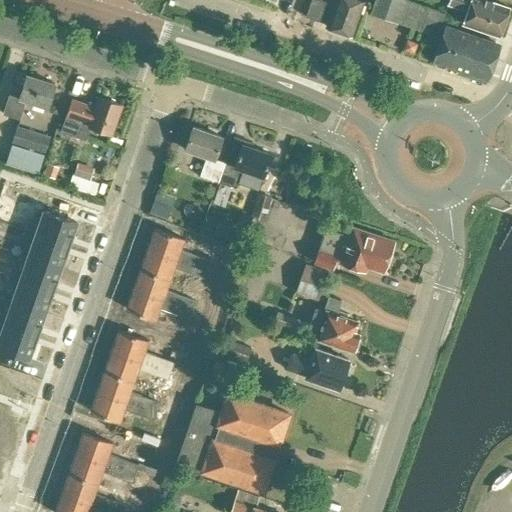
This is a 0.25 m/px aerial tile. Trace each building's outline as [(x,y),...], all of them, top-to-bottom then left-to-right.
[(318,0),(311,0),(311,1),(306,17),(319,22),(326,2),(320,0),(318,0)] [(308,0),(311,1),(311,0),(318,0),(320,0),(336,0),(327,25),(329,29),(348,35),(352,33),(364,1),(360,0),(308,0)] [(405,0),(377,0),(372,15),(440,39),(433,61),(435,66),(444,69),(449,67),(483,79),(489,75),(498,49),(495,43),(442,24),(445,14),(405,0)] [(509,9),(483,0),(451,0),(450,5),(468,12),(463,24),(499,37),(504,22),(508,20),(510,15),(508,10),(509,9)] [(26,101),(48,108),(55,84),(27,75),(19,98),(11,95),(4,114),(19,119),(26,101)] [(89,133),(91,129),(110,135),(120,106),(100,98),(96,109),(72,101),(62,134),(73,137),(76,129),(89,133)] [(50,137),(17,126),(12,142),(45,153),(50,137)] [(201,177),(216,182),(222,162),(215,160),(222,138),(193,128),(185,150),(207,158),(201,177)] [(222,162),(216,182),(236,189),(245,171),(263,177),(271,154),(242,144),(234,167),(222,162)] [(89,191),(94,167),(73,162),(68,186),(89,191)] [(55,179),(59,168),(47,164),(43,175),(55,179)] [(167,219),(174,198),(157,192),(150,213),(167,219)] [(272,197),(257,193),(250,216),(265,221),(272,197)] [(18,202),(14,217),(26,220),(30,205),(18,202)] [(26,223),(23,232),(34,236),(69,247),(77,224),(42,213),(38,227),(26,223)] [(367,266),(383,271),(384,269),(387,268),(389,263),(387,259),(393,241),(353,227),(350,236),(326,228),(315,262),(334,269),(337,260),(366,269),(367,266)] [(23,232),(20,241),(31,245),(27,258),(61,270),(69,247),(34,236),(23,232)] [(157,236),(148,263),(182,274),(189,256),(200,260),(203,251),(157,236)] [(11,268),(7,277),(53,292),(61,270),(27,258),(22,272),(11,268)] [(141,281),(138,290),(184,305),(187,296),(176,292),(182,274),(148,263),(142,281),(141,281)] [(317,300),(328,270),(305,263),(295,292),(317,300)] [(7,277),(4,286),(16,290),(11,303),(45,315),(53,292),(7,277)] [(135,299),(129,317),(164,328),(170,310),(182,314),(184,305),(138,290),(135,299)] [(342,300),(329,295),(324,310),(316,307),(309,328),(320,331),(317,338),(353,350),(353,348),(359,347),(361,340),(357,337),(359,333),(354,331),(357,322),(337,314),(342,300)] [(0,314),(0,324),(3,326),(37,338),(45,315),(11,303),(6,316),(0,314)] [(303,322),(277,313),(273,325),(299,334),(303,322)] [(129,317),(120,344),(154,355),(165,359),(168,350),(157,346),(164,328),(129,317)] [(0,324),(0,349),(29,360),(37,338),(3,326),(0,324)] [(251,349),(221,338),(215,355),(245,365),(251,349)] [(120,344),(110,371),(144,382),(151,364),(162,368),(165,359),(154,355),(120,344)] [(349,359),(316,348),(315,348),(311,359),(292,353),(287,369),(306,375),(305,378),(339,389),(344,375),(350,374),(352,365),(349,359)] [(103,393),(101,398),(147,413),(150,404),(139,400),(144,382),(110,371),(103,393)] [(203,469),(203,470),(263,490),(289,414),(228,393),(222,412),(196,404),(177,460),(203,469)] [(49,511),(81,511),(107,441),(73,429),(44,510),(49,511)] [(129,479),(134,463),(110,454),(104,470),(129,479)] [(229,511),(269,511),(256,507),(259,497),(238,490),(229,511)]
